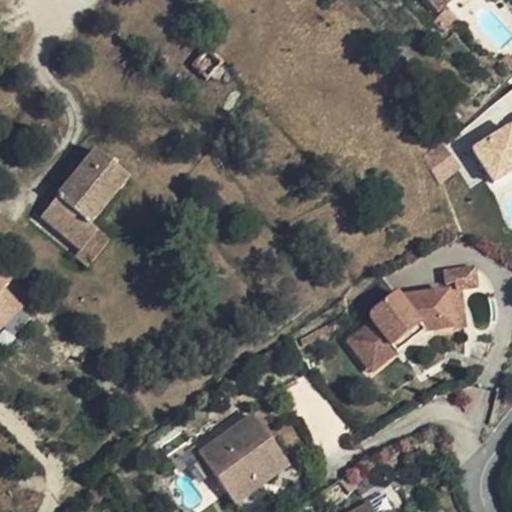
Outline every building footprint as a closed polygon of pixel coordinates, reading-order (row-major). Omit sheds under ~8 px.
[(423,0),(434,10),(443,0),(423,0)] [(219,67),(205,53),(188,69),(203,83),(219,67)] [(511,121),(470,149),(491,180),(511,166),(511,121)] [(40,218),(79,250),(81,251),(97,232),(89,225),(127,180),(95,153),(40,218)] [(364,190),(364,192),(364,194),(365,196),(367,197),(368,198),(370,198),(371,197),(373,196),(374,194),(374,192),(373,189),(372,188),(370,187),(367,188),(366,188),(364,190)] [(81,251),(79,250),(74,257),(88,268),(109,242),(97,232),(81,251)] [(0,329),(26,304),(0,277),(0,329)] [(436,308),(450,305),(447,285),(397,293),(394,290),(375,304),(371,308),(371,311),(373,316),(347,336),(367,361),(393,341),(387,335),(400,326),(405,332),(421,319),(437,316),(436,308)] [(453,322),(450,305),(436,308),(437,316),(421,319),(405,332),(400,326),(387,335),(393,341),(367,361),(373,368),(425,327),(453,322)] [(194,454),(247,415),(240,406),(187,444),(194,454)] [(283,466),(247,415),(194,454),(229,503),(283,466)] [(387,511),(386,511),(384,511),(369,511),(364,502),(346,511),(387,511)]
